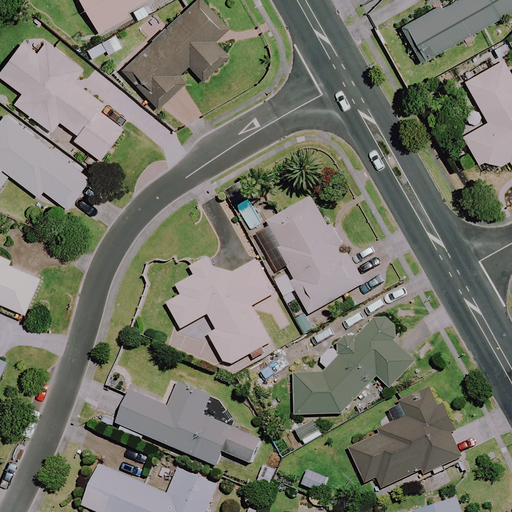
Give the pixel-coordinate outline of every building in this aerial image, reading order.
[(75,0),(97,35),(133,14),(130,10),(146,0),(75,0)] [(225,31),(196,0),(188,0),(138,48),(117,68),(156,110),(184,83),(177,76),(188,66),(203,81),(228,57),(214,42),(225,31)] [(511,12),(511,0),(459,0),(405,30),(423,62),(511,12)] [(38,55),(22,43),(0,73),(0,77),(23,94),(14,105),(52,132),(59,122),(78,135),(74,140),(100,160),(123,128),(99,111),(104,105),(73,83),(83,70),(46,43),(38,55)] [(511,77),(503,62),(462,84),(479,116),(457,129),(482,176),(507,162),(511,169),(511,168),(511,77)] [(90,179),(5,115),(0,121),(0,187),(10,175),(39,196),(43,191),(67,209),(90,179)] [(275,279),(288,305),(302,298),(311,315),(367,286),(332,217),(326,221),(314,197),(264,223),(289,272),(275,279)] [(0,303),(25,314),(40,279),(7,265),(9,260),(0,256),(0,303)] [(206,259),(205,257),(190,265),(196,277),(177,287),(183,297),(168,305),(182,330),(209,315),(218,331),(209,335),(227,367),(272,343),(252,307),(276,294),(258,261),(233,274),(215,269),(206,259)] [(293,415),(341,415),(342,417),(378,381),(388,392),(415,364),(392,342),(402,332),(383,312),(341,355),(333,347),(318,361),(326,369),(324,371),(291,372),(293,415)] [(223,452),(251,465),(263,439),(206,413),(214,397),(173,378),(162,403),(127,387),(109,426),(143,441),(144,438),(215,470),(223,452)] [(425,479),(423,473),(461,459),(434,388),(401,400),(408,419),(377,431),(379,437),(352,448),(365,483),(371,500),(425,479)] [(168,495),(100,465),(82,506),(97,511),(206,511),(218,486),(180,469),(168,495)] [(327,479),(308,470),(302,483),(320,493),(327,479)] [(460,511),(457,500),(417,511),(460,511)]
